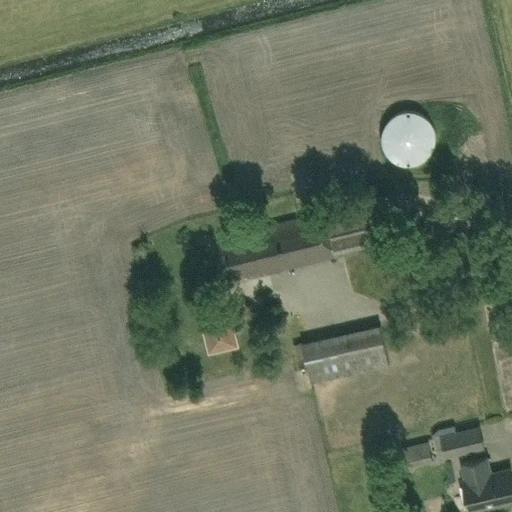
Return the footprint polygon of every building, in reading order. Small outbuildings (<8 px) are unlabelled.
[(407,111),(398,113),(390,118),(385,126),(382,136),(383,145),(388,153),(394,160),(403,163),(412,164),(421,161),(428,156),(433,148),(436,139),(435,130),(431,122),(424,115),(416,111),(407,111)] [(226,282),(395,240),(384,196),(216,237),(226,282)] [(459,238),(382,258),(383,262),(368,265),(374,290),(387,286),(389,292),(467,272),(459,238)] [(212,314),(214,320),(203,323),(210,350),(237,344),(229,309),(212,314)] [(336,334),(302,342),(311,381),(345,374),(336,334)] [(511,338),(501,341),(506,356),(511,354),(511,338)] [(440,434),(445,457),(485,447),(480,425),(440,434)] [(462,462),(466,479),(463,479),(470,510),(511,499),(511,473),(511,468),(491,473),(487,456),(462,462)]
